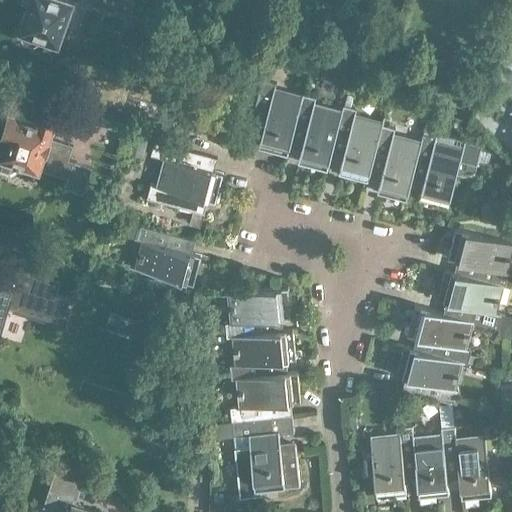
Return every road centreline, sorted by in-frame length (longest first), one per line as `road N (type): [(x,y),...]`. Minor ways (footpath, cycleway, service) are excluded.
road 1 (unclassified): [(345,511),(341,288)]
road 2 (unclassified): [(341,288),(263,196)]
